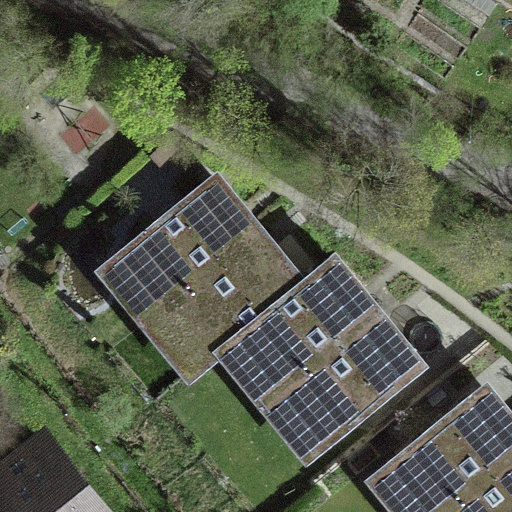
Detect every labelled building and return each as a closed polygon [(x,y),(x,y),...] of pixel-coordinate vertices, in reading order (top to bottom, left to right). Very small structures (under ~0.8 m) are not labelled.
[(120,245),(166,302),(258,227),(212,170),(120,245)] [(301,280),(258,227),(166,302),(209,355),(242,327),(301,280)] [(242,327),(288,383),(374,312),(329,257),(301,280),(242,327)] [(417,363),(374,312),(288,383),(331,434),(417,363)] [(390,459),(434,511),(437,511),(511,451),(511,416),(484,382),(390,459)] [(102,511),(33,426),(0,451),(0,511),(102,511)] [(511,511),(511,451),(437,511),(511,511)]
